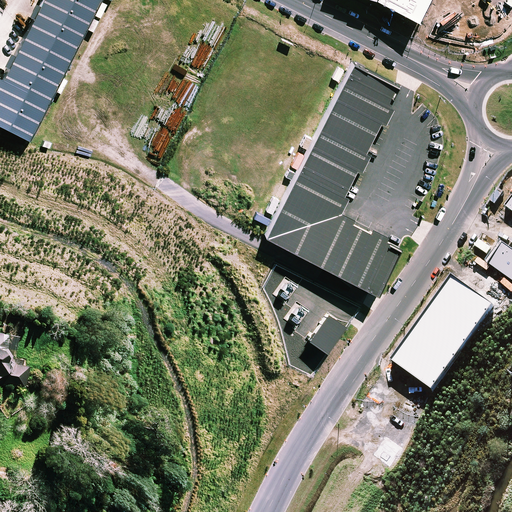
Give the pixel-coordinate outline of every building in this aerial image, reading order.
[(0,137),(37,156),(112,0),(49,0),(8,84),(0,80),(0,137)] [(371,0),(415,23),(427,0),(371,0)] [(352,66),(264,240),(374,295),(402,240),(342,210),(402,92),(352,66)] [(511,247),(505,242),(491,262),(511,277),(511,247)] [(455,274),(393,359),(433,388),(495,302),(455,274)] [(325,310),(306,337),(324,350),(343,322),(325,310)] [(0,380),(8,383),(23,333),(0,326),(0,380)]
